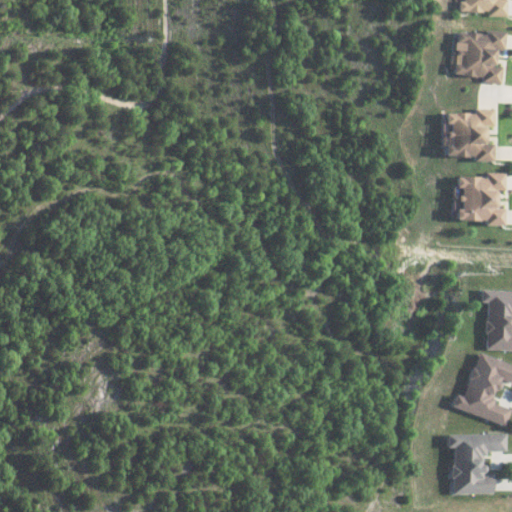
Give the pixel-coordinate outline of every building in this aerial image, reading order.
[(461,0),(458,0),(458,11),(486,11),(486,16),(506,16),(506,0),(461,0)] [(452,75),(499,81),(501,66),(492,65),(495,48),(502,49),(504,35),(457,28),(455,43),(456,43),(452,75)] [(492,108),(473,108),(472,112),(444,112),(444,123),(448,123),(448,131),(443,131),(443,155),(472,155),(471,160),(491,161),(491,144),(483,144),(483,125),(491,125),(492,108)] [(503,172),(484,172),(484,176),(455,175),(455,187),(459,187),(458,207),(455,207),(454,219),(483,220),(483,224),(502,225),(502,208),(494,207),(495,190),(503,190),(503,172)] [(511,290),(477,289),(476,302),(482,302),(480,349),(511,350),(511,332),(510,333),(511,308),(511,290)] [(500,425),(505,409),(486,402),(490,389),(492,389),(496,380),(505,383),(510,365),(472,352),(457,396),(450,393),(446,406),(500,425)] [(492,493),(491,475),(481,475),(481,451),(502,450),(502,433),(444,434),(444,447),(451,447),(452,494),(492,493)]
